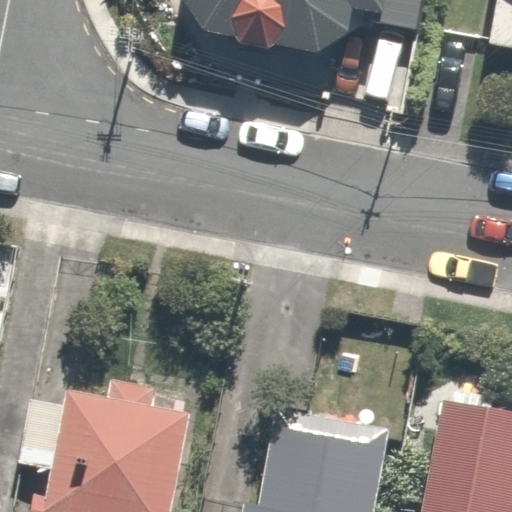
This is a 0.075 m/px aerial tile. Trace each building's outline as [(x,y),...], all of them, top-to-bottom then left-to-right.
[(372,71),(380,28),(428,37),(434,0),(213,0),(205,48),(265,59),(259,93),(322,105),(330,63),(372,71)] [(511,64),(511,0),(508,0),(499,62),(511,64)] [(49,483),(47,505),(45,511),(189,511),(200,427),(164,423),(167,397),(115,391),(112,417),(78,413),(36,408),(28,480),(49,483)] [(511,511),(511,417),(452,407),(432,511),(511,511)] [(387,511),(399,446),(280,425),(265,511),(387,511)]
